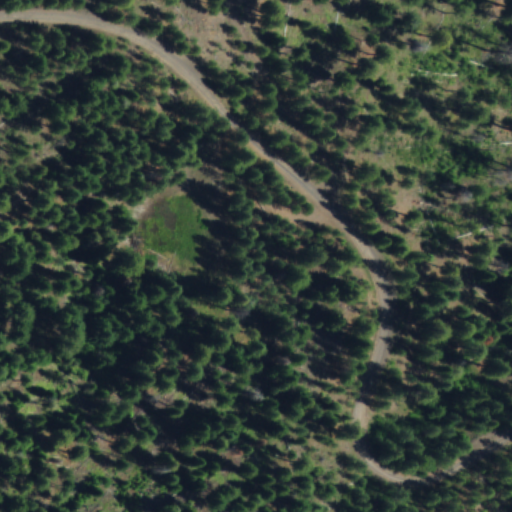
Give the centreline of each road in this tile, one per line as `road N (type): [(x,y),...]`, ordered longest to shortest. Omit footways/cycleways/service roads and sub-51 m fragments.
road 1 (residential): [(511,434),(453,464),(369,434),(345,267),(308,184),(66,22),(0,10)]
road 2 (track): [(308,184),(305,142),(240,0)]
